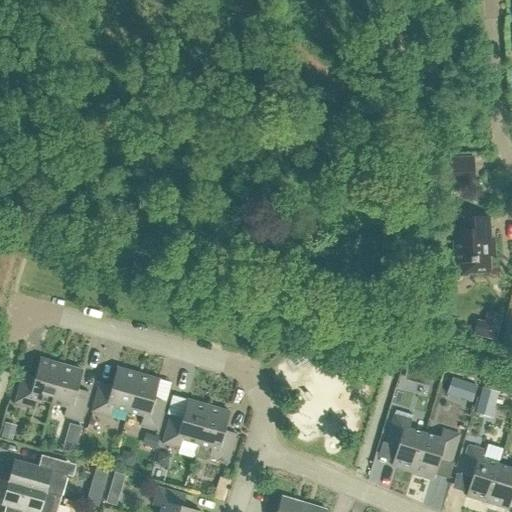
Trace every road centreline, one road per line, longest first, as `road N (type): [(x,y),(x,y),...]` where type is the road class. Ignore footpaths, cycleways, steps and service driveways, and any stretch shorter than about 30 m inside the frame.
road 1 (residential): [(255,448),(263,408),(246,370),(225,362),(60,316),(23,315),(0,364)]
road 2 (residential): [(511,165),(495,120),(489,0)]
road 3 (residential): [(409,511),(255,448)]
